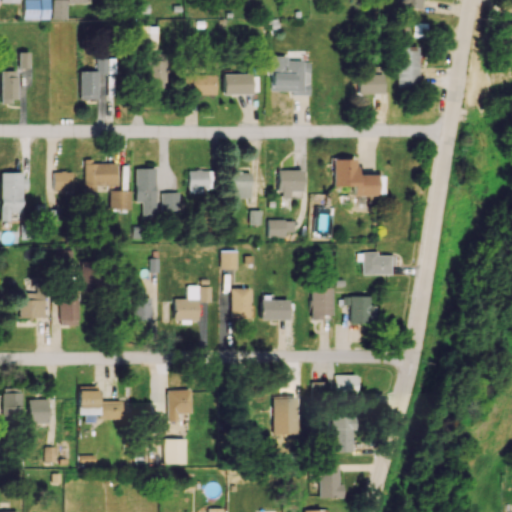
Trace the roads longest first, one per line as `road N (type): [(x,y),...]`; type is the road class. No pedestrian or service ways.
road 1 (residential): [(452,134),(0,134)]
road 2 (residential): [(410,360),(0,361)]
road 3 (residential): [(454,119),(419,322),(368,511)]
road 4 (residential): [(473,0),(454,119)]
